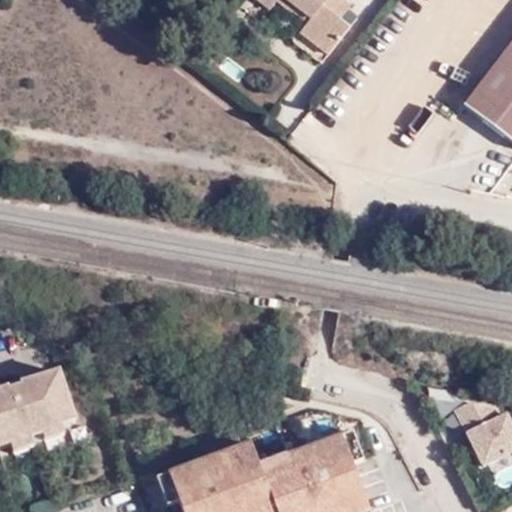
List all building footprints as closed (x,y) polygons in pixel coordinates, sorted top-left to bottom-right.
[(118,0),(142,18),(156,0),(118,0)] [(275,0),(289,10),(294,4),(306,14),(295,29),(323,51),(345,24),(333,16),(326,10),(334,0),(275,0)] [(333,16),(345,2),(342,0),(334,0),(326,10),(333,16)] [(511,42),(466,105),(510,137),(510,136),(511,134),(511,42)] [(80,432),(61,379),(21,392),(22,395),(16,397),(11,398),(14,407),(4,410),(0,398),(0,448),(10,446),(12,454),(31,448),(42,444),(64,437),(80,432)] [(479,465),(511,450),(511,419),(501,394),(456,413),(479,465)] [(14,407),(11,398),(10,395),(0,398),(4,410),(14,407)] [(371,457),(360,430),(348,434),(359,462),(371,457)] [(170,473),(183,505),(185,511),(267,511),(280,508),(281,511),(372,511),(378,510),(359,462),(348,434),(293,454),(296,463),(268,473),(265,464),(260,454),(233,463),(229,451),(170,473)] [(45,452),(67,445),(64,437),(42,444),(45,452)] [(260,454),(255,440),(229,451),(233,463),(260,454)] [(0,448),(0,458),(12,454),(10,446),(0,448)] [(31,448),(12,454),(15,462),(34,456),(31,448)] [(494,496),(511,487),(511,451),(480,468),(494,496)] [(296,463),(293,454),(265,464),(268,473),(296,463)] [(183,505),(170,473),(157,478),(169,509),(183,505)]
